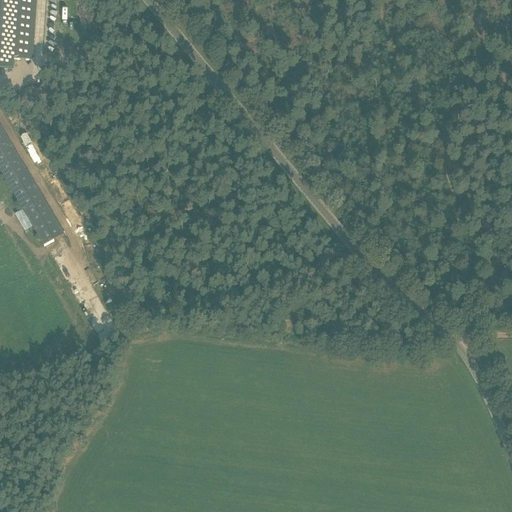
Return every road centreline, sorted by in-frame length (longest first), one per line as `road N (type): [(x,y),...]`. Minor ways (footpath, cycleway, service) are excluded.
road 1 (tertiary): [(511,462),(477,380),(444,338),(356,258),(160,0)]
road 2 (track): [(400,33),(280,156)]
